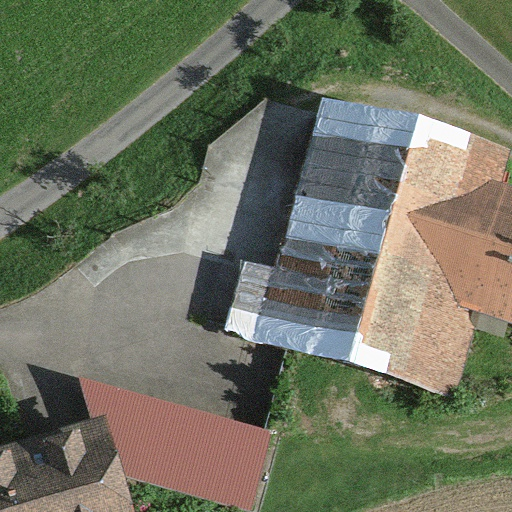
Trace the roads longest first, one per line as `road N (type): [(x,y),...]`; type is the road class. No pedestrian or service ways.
road 1 (residential): [(287,0),(167,106),(0,218)]
road 2 (track): [(511,85),(417,0)]
